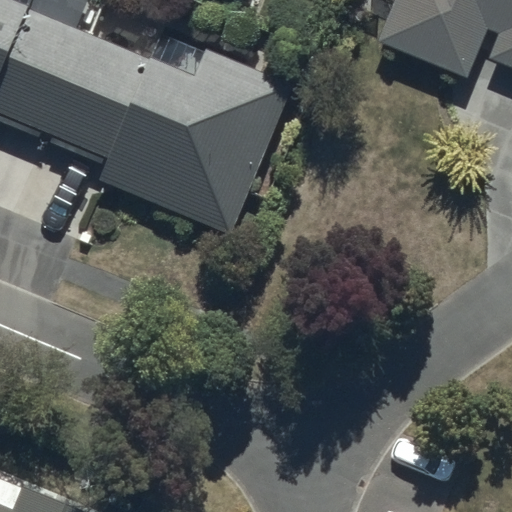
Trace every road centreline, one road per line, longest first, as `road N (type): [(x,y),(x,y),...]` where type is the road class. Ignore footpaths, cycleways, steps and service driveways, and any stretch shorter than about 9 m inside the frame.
road 1 (residential): [(0,319),(254,420),(289,448)]
road 2 (residential): [(289,448),(511,298)]
